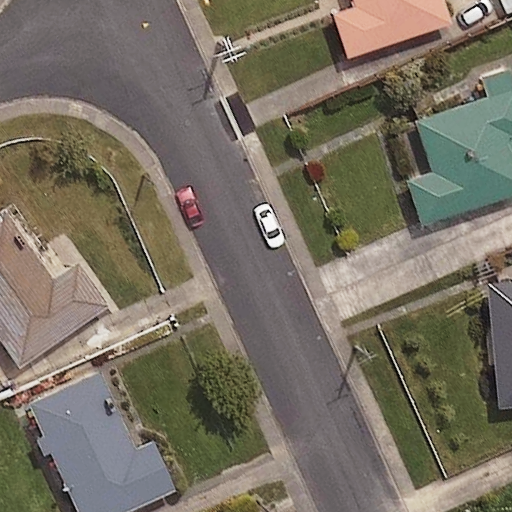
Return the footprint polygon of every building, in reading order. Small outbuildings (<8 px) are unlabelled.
[(443,13),(438,0),(339,0),(326,5),(341,48),(443,13)] [(511,0),(498,0),(503,9),(511,4),(511,0)] [(511,124),(511,89),(503,61),(475,70),(481,86),(409,109),(427,164),(404,171),(418,214),(511,183),(511,143),(507,127),(511,124)] [(37,252),(1,199),(0,199),(0,330),(17,355),(106,294),(64,233),(37,252)] [(511,396),(511,265),(481,269),(494,398),(511,396)] [(132,437),(98,361),(29,393),(82,511),(96,511),(176,476),(154,427),(132,437)]
